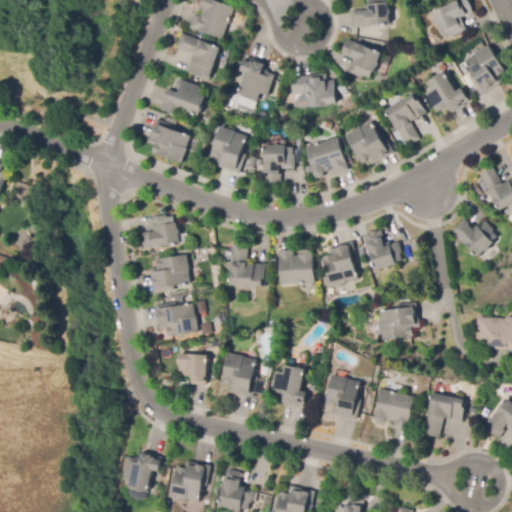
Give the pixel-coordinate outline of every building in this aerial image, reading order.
[(223,39),(191,28),(196,13),(201,15),(204,7),(201,3),(202,0),(214,0),(235,7),(232,17),(231,16),(223,39)] [(353,28),(352,10),(366,9),(366,5),(368,5),(368,0),(388,0),(390,24),(353,28)] [(447,38),(435,12),(460,0),(468,0),(474,13),(462,18),(467,29),(447,38)] [(202,77),(188,71),(195,55),(177,47),(182,33),(221,50),(210,77),(203,75),(202,77)] [(371,79),(364,76),(363,78),(349,72),(355,60),(342,55),(349,40),(383,55),(371,79)] [(481,95),(466,61),(477,56),(475,53),(492,45),(505,72),(499,75),(503,84),(481,95)] [(259,100),(240,93),(247,73),(242,71),(246,61),(252,63),(252,62),(256,63),(256,61),(267,65),(265,71),(276,75),(268,96),(261,93),(259,100)] [(436,112),(426,93),(432,90),(428,83),(446,72),(457,92),(463,88),(468,98),(462,101),(463,103),(460,105),(461,107),(454,111),(450,105),(436,112)] [(310,106),(308,93),(294,95),(292,77),(327,73),(328,81),(334,80),(336,103),(310,106)] [(194,114),(179,109),(177,114),(163,109),(165,103),(164,103),(169,88),(174,90),(176,87),(178,87),(180,80),(181,81),(182,80),(201,86),(199,94),(206,96),(200,113),(195,111),(194,114)] [(344,96),(338,88),(343,84),(349,92),(344,96)] [(407,146),(388,111),(418,95),(428,114),(412,123),(420,139),(407,146)] [(182,163),(153,153),(156,145),(149,143),(157,120),(177,126),(175,131),(190,136),(186,148),(187,148),(182,163)] [(373,164),(369,158),(362,163),(347,136),(372,121),(381,136),(385,134),(395,151),(373,164)] [(241,173),(217,165),(219,158),(212,156),(221,126),(237,131),(237,132),(250,137),(244,154),(247,154),(241,173)] [(319,179),(315,174),(306,148),(339,137),(350,169),(336,174),(333,169),(325,172),(324,177),(319,179)] [(282,182),(265,182),(266,145),(288,146),(287,147),(294,148),(293,155),(296,155),(296,169),(283,169),(282,182)] [(0,197),(0,163),(4,165),(1,172),(9,176),(0,197)] [(511,204),(500,211),(490,192),(491,192),(480,174),(494,166),(503,183),(511,177),(511,204)] [(485,192),(480,184),(483,182),(488,190),(485,192)] [(145,249),(142,233),(157,231),(155,217),(168,215),(168,217),(176,216),(181,243),(145,249)] [(479,258),(458,237),(459,235),(454,230),(465,218),(474,227),(475,226),(477,228),(486,220),(495,230),(493,232),(498,237),(493,242),(494,243),(479,258)] [(379,270),(366,235),(371,233),(370,233),(377,230),(378,232),(382,231),(386,243),(391,241),(392,244),(400,241),(404,253),(401,254),(403,260),(396,262),(397,264),(390,266),(379,270)] [(331,287),(323,257),(331,255),(329,248),(353,241),(359,261),(355,262),(359,279),(331,287)] [(263,287),(231,285),(234,243),(249,244),(248,264),(256,265),(256,263),(267,263),(266,279),(264,279),(263,287)] [(280,284),(280,250),(294,250),(294,255),(303,255),(303,250),(315,250),(315,284),(280,284)] [(155,294),(151,268),(158,267),(157,259),(188,255),(190,271),(189,271),(191,284),(174,286),(175,291),(155,294)] [(169,337),(168,329),(160,330),(156,305),(177,302),(177,306),(194,303),(196,316),(198,315),(200,332),(169,337)] [(200,311),(198,303),(205,302),(206,309),(200,311)] [(383,340),(381,324),(382,324),(380,311),(397,310),(397,305),(418,303),(420,327),(413,328),(414,337),(383,340)] [(511,350),(504,350),(505,348),(488,346),(488,344),(477,343),(480,317),(507,319),(507,317),(511,317),(511,350)] [(253,398),(229,392),(231,385),(223,383),(230,352),(246,356),(245,358),(258,360),(255,377),(258,377),(253,398)] [(206,385),(192,384),(192,379),(189,379),(189,377),(179,376),(181,354),(209,356),(206,385)] [(297,406),(284,405),(285,396),(274,395),(277,371),(284,373),(285,366),(305,368),(302,391),(306,392),(304,406),(298,405),(297,406)] [(357,420),(333,414),(335,407),(327,405),(334,375),(363,382),(358,401),(361,402),(357,420)] [(262,395),(256,394),(259,379),(265,380),(262,395)] [(409,431),(394,428),(395,421),(387,420),(383,424),(378,423),(377,418),(382,389),(401,393),(400,394),(415,397),(409,431)] [(440,438),(425,434),(435,393),(466,400),(464,408),(466,408),(462,422),(445,418),(440,438)] [(500,438),(487,429),(491,424),(490,422),(507,398),(511,401),(511,431),(507,428),(500,438)] [(149,492),(129,487),(131,480),(123,478),(129,457),(136,459),(137,456),(141,457),(143,451),(153,453),(153,455),(163,457),(159,471),(155,470),(149,492)] [(200,502),(172,497),(178,466),(186,467),(187,461),(211,466),(207,486),(203,486),(200,502)] [(242,510),(222,506),(229,470),(233,471),(233,469),(241,471),(241,473),(244,474),(242,479),(244,479),(242,486),(248,487),(247,490),(254,491),(252,502),(250,502),(249,509),(242,508),(242,510)] [(306,511),(278,511),(283,491),(290,493),(291,486),(316,491),(312,511),(307,510),(306,511)] [(338,511),(339,508),(344,509),(348,490),(362,492),(359,511),(338,511)]
